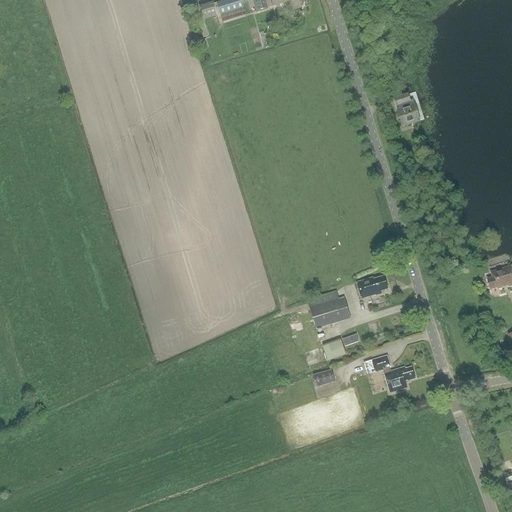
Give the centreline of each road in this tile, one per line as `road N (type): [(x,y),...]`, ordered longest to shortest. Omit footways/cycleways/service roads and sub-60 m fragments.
road 1 (tertiary): [(449,389),(332,0)]
road 2 (tertiary): [(492,511),(449,389)]
